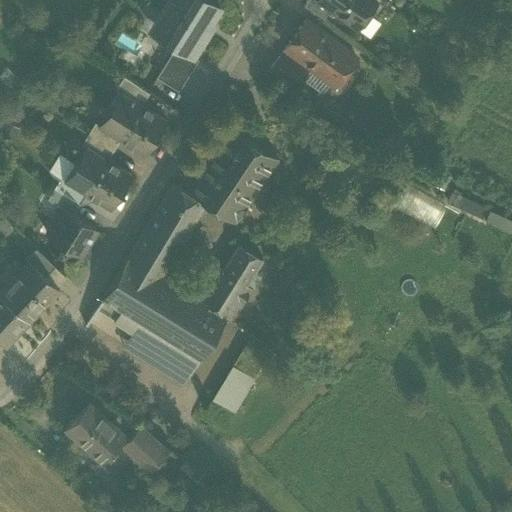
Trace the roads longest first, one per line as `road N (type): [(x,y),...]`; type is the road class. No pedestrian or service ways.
road 1 (residential): [(265,0),(66,325),(0,400)]
road 2 (track): [(273,511),(185,423)]
